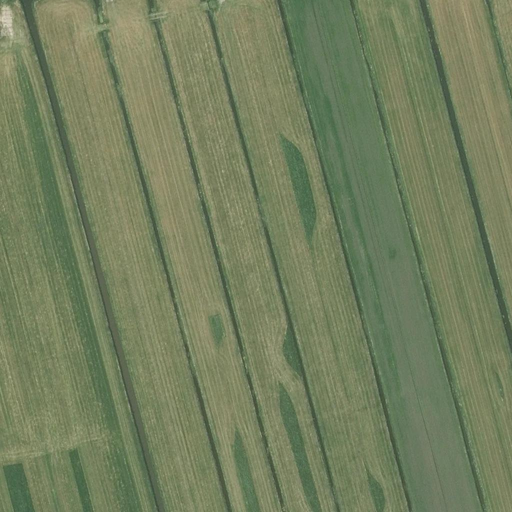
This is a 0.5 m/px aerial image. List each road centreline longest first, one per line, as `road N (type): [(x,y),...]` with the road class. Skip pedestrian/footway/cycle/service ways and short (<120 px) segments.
road 1 (track): [(143,511),(4,0)]
road 2 (track): [(0,449),(119,420)]
